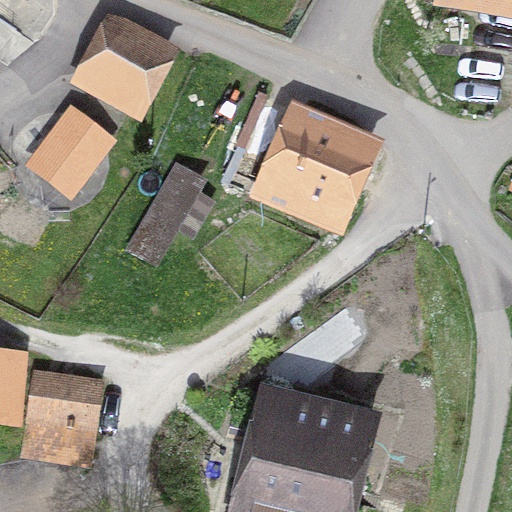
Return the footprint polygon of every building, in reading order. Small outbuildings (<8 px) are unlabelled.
[(116,42),(98,77),(135,97),(153,63),(116,42)] [(264,200),(269,188),(337,219),(365,155),(298,124),(302,114),(261,96),(223,182),(264,200)] [(63,117),(38,149),(78,180),(103,147),(63,117)] [(178,170),(132,249),(154,262),(200,183),(178,170)] [(0,357),(0,420),(18,422),(24,360),(0,357)] [(34,427),(29,455),(89,464),(100,391),(34,382),(27,426),(34,427)] [(347,511),(369,427),(267,401),(239,511),(347,511)]
